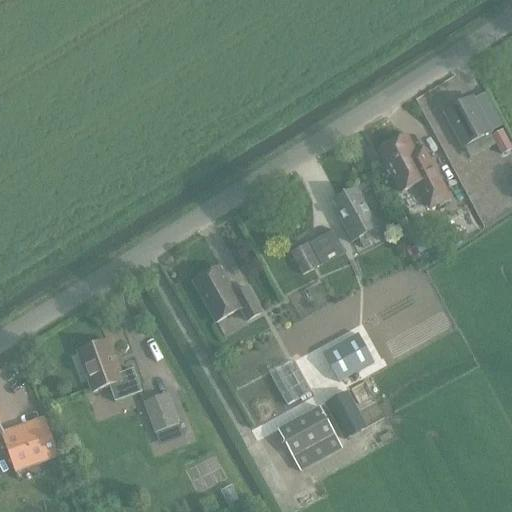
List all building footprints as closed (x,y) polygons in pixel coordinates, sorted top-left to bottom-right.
[(487,92),(478,97),(495,129),(504,125),(487,92)] [(445,113),(464,149),(470,160),(496,146),(500,155),(511,149),(503,131),(492,137),(491,134),(472,99),(445,113)] [(420,163),(406,137),(394,144),(391,142),(383,146),(383,150),(379,152),(401,194),(417,185),(430,209),(449,199),(428,158),(420,163)] [(365,237),(377,230),(356,191),(333,204),(337,212),(335,213),(352,243),(358,240),(363,248),(369,245),(365,237)] [(401,211),(394,214),(401,231),(405,229),(417,252),(432,244),(420,221),(409,226),(401,211)] [(344,253),(333,232),(309,244),(320,266),(344,253)] [(319,267),(308,245),(290,255),(302,276),(319,267)] [(219,270),(194,283),(216,324),(240,311),(247,322),(262,314),(248,289),(234,297),(219,270)] [(404,273),(369,289),(382,318),(418,302),(404,273)] [(358,336),(324,355),(339,383),(374,364),(358,336)] [(115,403),(141,393),(133,370),(120,375),(107,342),(78,353),(93,393),(109,387),(115,403)] [(287,367),(275,370),(285,403),(307,397),(299,369),(288,373),(287,367)] [(368,429),(348,392),(324,405),(344,442),(368,429)] [(144,405),(155,434),(160,447),(184,439),(168,396),(144,405)] [(300,473),(342,451),(320,409),(278,431),(300,473)] [(16,474),(48,462),(34,423),(2,435),(16,474)]
